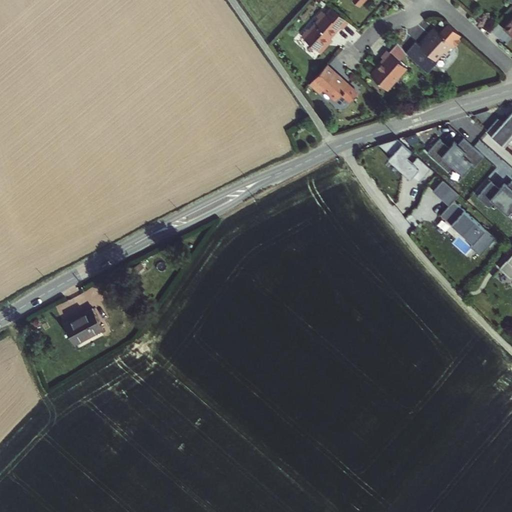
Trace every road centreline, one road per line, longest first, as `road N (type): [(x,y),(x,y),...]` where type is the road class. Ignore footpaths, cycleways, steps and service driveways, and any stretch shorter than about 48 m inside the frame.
road 1 (tertiary): [(0,320),(259,181),(355,139),(511,89)]
road 2 (track): [(511,352),(418,253),(336,147)]
